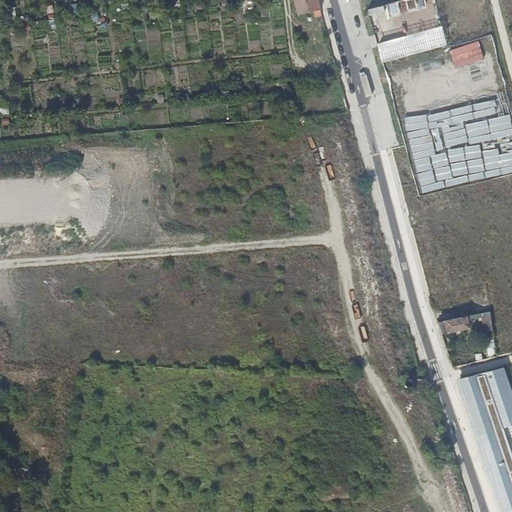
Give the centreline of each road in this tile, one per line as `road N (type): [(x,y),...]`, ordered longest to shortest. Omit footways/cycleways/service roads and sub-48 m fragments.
road 1 (tertiary): [(482,511),(372,177),(327,0)]
road 2 (track): [(400,224),(0,262)]
